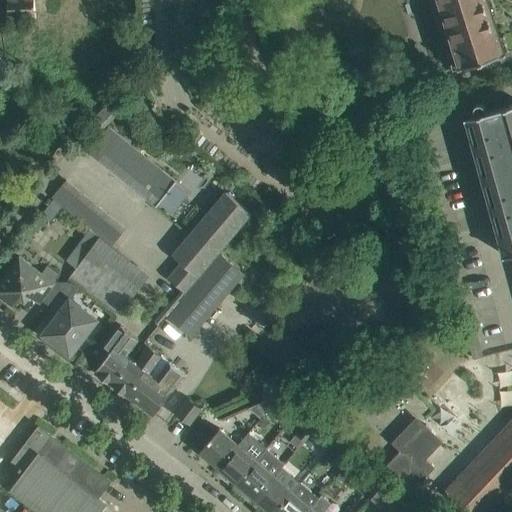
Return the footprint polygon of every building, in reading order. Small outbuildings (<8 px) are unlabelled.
[(35,0),(7,0),(9,14),(37,13),(35,0)] [(438,0),(454,50),(446,52),(452,70),(485,60),(504,54),(504,52),(508,51),(503,36),(499,37),(491,13),(496,11),(492,0),(438,0)] [(511,104),(486,112),(485,106),(485,105),(484,104),(482,103),(481,103),(480,102),(477,103),(476,103),(476,104),(475,105),(474,106),(474,107),(474,108),(474,109),(475,115),(472,116),(506,236),(500,238),(505,256),(511,254),(511,104)] [(417,117),(414,107),(405,110),(408,119),(417,117)] [(419,127),(417,117),(408,119),(410,129),(419,127)] [(87,152),(154,207),(156,206),(157,207),(159,203),(172,213),(188,194),(175,184),(176,182),(175,181),(176,180),(108,125),(87,152)] [(422,136),(419,127),(410,129),(413,139),(422,136)] [(425,146),(422,136),(413,139),(416,148),(425,146)] [(427,155),(425,146),(416,148),(418,158),(427,155)] [(430,165),(427,155),(418,158),(421,167),(430,165)] [(433,174),(430,165),(421,167),(424,177),(433,174)] [(435,184),(433,174),(424,177),(426,187),(435,184)] [(66,179),(52,198),(54,200),(64,207),(100,235),(99,235),(100,236),(113,245),(126,228),(66,179)] [(438,194),(435,184),(426,187),(429,196),(438,194)] [(181,262),(167,278),(185,293),(220,253),(252,215),(225,192),(171,254),(181,262)] [(441,203),(438,194),(429,196),(431,206),(441,203)] [(54,200),(41,216),(51,223),(64,207),(54,200)] [(443,213),(441,203),(431,206),(434,215),(443,213)] [(446,222),(443,213),(434,215),(437,225),(446,222)] [(449,232),(446,222),(437,225),(439,234),(449,232)] [(89,229),(67,260),(75,265),(100,236),(99,235),(98,236),(89,229)] [(451,242),(449,232),(439,234),(442,244),(451,242)] [(454,251),(451,242),(442,244),(445,254),(454,251)] [(456,261),(454,251),(445,254),(447,263),(456,261)] [(221,254),(177,306),(195,321),(218,294),(224,299),(230,293),(246,274),(232,263),(221,254)] [(5,276),(0,281),(0,297),(12,307),(20,297),(25,301),(29,296),(39,303),(42,300),(56,281),(59,277),(46,267),(41,273),(19,257),(5,276)] [(459,270),(456,261),(447,263),(450,273),(459,270)] [(462,280),(459,270),(450,273),(453,282),(462,280)] [(464,289),(462,280),(453,282),(455,292),(464,289)] [(467,299),(464,289),(455,292),(458,302),(467,299)] [(57,318),(44,334),(70,353),(95,319),(70,300),(62,294),(60,297),(52,307),(60,313),(57,318)] [(470,309),(467,299),(458,302),(461,311),(470,309)] [(472,318),(470,309),(461,311),(463,321),(472,318)] [(475,328),(472,318),(463,321),(466,330),(475,328)] [(147,372),(148,373),(161,355),(148,346),(139,358),(140,358),(136,363),(125,355),(137,339),(120,326),(116,332),(103,348),(109,352),(95,372),(125,395),(139,377),(142,379),(147,372)] [(478,337),(475,328),(466,330),(468,340),(478,337)] [(480,347),(478,337),(468,340),(471,349),(480,347)] [(483,356),(480,347),(471,349),(474,359),(483,356)] [(147,372),(142,379),(139,377),(125,395),(153,416),(185,373),(181,371),(173,365),(161,355),(148,373),(147,372)] [(261,419),(282,396),(280,394),(248,408),(261,419)] [(200,408),(188,399),(177,414),(188,423),(200,408)] [(305,442),(315,431),(316,430),(303,418),(302,419),(297,425),(303,430),(298,435),(305,442)] [(259,437),(268,427),(259,419),(250,430),(259,437)] [(511,419),(445,491),(462,506),(467,511),(483,511),(511,482),(511,419)] [(399,451),(383,468),(410,494),(419,484),(421,485),(422,484),(423,484),(424,483),(424,482),(425,482),(426,481),(426,480),(427,479),(427,478),(427,477),(426,476),(435,467),(426,459),(443,442),(425,424),(399,451)] [(38,426),(11,463),(23,472),(11,488),(42,511),(100,511),(107,504),(99,498),(111,482),(38,426)] [(200,451),(218,467),(238,445),(219,429),(200,451)] [(315,431),(305,442),(317,453),(328,441),(315,431)] [(238,445),(218,467),(236,483),(256,460),(256,461),(263,452),(267,448),(248,432),(238,445)] [(255,499),(285,464),(267,448),(256,461),(256,460),(236,483),(255,499)] [(340,452),(332,460),(343,469),(350,461),(340,452)] [(343,469),(336,477),(347,486),(349,483),(362,494),(373,481),(350,461),(343,469)] [(282,466),(255,499),(270,511),(275,511),(300,482),(282,466)] [(300,482),(275,511),(306,511),(319,498),(300,482)] [(319,498),(306,511),(324,511),(331,504),(321,495),(319,498)] [(416,511),(404,501),(394,511),(416,511)]
